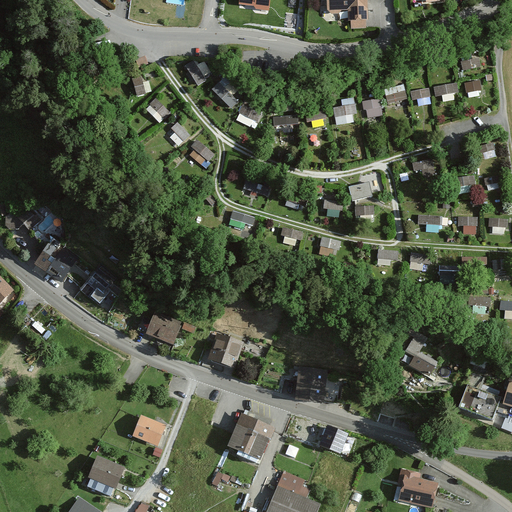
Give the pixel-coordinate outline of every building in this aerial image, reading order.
[(240,0),(240,6),(268,9),(269,0),(240,0)] [(328,0),(329,11),(350,10),(350,29),(366,29),(365,0),(328,0)] [(234,61),(230,56),(223,61),(226,66),(234,61)] [(149,66),(145,58),(127,67),(131,75),(149,66)] [(478,60),(461,64),(463,72),(480,68),(478,60)] [(186,68),(198,87),(206,82),(203,78),(211,73),(204,62),(197,66),(195,62),(186,68)] [(147,76),(132,80),(137,97),(152,93),(147,76)] [(228,76),(212,91),(231,110),(238,103),(223,89),(232,80),(228,76)] [(480,82),(465,85),(466,95),(482,92),(480,82)] [(457,85),(433,89),(435,98),(459,94),(457,85)] [(429,91),(411,93),(412,101),(430,98),(429,91)] [(405,93),(386,98),(388,105),(407,100),(405,93)] [(171,115),(155,99),(149,106),(165,121),(171,115)] [(381,100),(364,103),(365,111),(367,111),(368,119),(383,117),(381,109),(382,109),(381,100)] [(355,106),(334,110),(335,119),(357,115),(355,106)] [(261,115),(243,107),(239,114),(258,123),(261,115)] [(325,111),(305,115),(307,123),(327,120),(325,111)] [(298,118),(273,119),(274,127),(298,126),(298,118)] [(190,137),(178,124),(171,130),(184,142),(190,137)] [(197,142),(192,148),(195,151),(191,157),(202,166),(205,161),(209,164),(215,156),(197,142)] [(494,145),(480,148),(481,154),(495,152),(494,145)] [(432,162),(413,165),(415,172),(422,171),(423,178),(435,176),(432,162)] [(475,177),(450,181),(452,190),(476,187),(475,177)] [(498,178),(485,180),(486,187),(499,184),(498,178)] [(264,188),(247,182),(244,191),(268,199),(273,182),(266,180),(264,188)] [(373,198),(369,184),(349,189),(353,203),(373,198)] [(308,200),(289,195),(287,202),(306,208),(308,200)] [(343,204),(325,202),(324,211),(343,212),(343,204)] [(0,209),(2,215),(12,211),(10,205),(0,209)] [(4,218),(4,230),(19,230),(24,225),(32,232),(40,224),(21,205),(10,215),(4,218)] [(373,208),(355,209),(356,217),(374,216),(373,208)] [(255,219),(233,213),(230,221),(253,227),(255,219)] [(440,218),(419,217),(418,226),(439,227),(440,218)] [(478,219),(459,219),(458,227),(465,227),(464,235),(475,236),(476,228),(477,228),(478,219)] [(509,221),(490,220),(489,228),(509,229),(509,221)] [(303,234),(283,229),(281,237),(301,242),(303,234)] [(341,243),(322,239),(321,248),(339,252),(341,243)] [(53,244),(36,268),(63,287),(67,280),(98,302),(115,278),(102,269),(98,275),(53,244)] [(398,254),(378,252),(378,260),(397,262),(398,254)] [(431,258),(411,255),(410,263),(430,266),(431,258)] [(487,259),(462,259),(462,267),(472,266),(472,272),(480,272),(480,266),(487,266),(487,259)] [(511,261),(493,263),(494,278),(511,276),(511,261)] [(461,268),(440,267),(439,276),(460,278),(461,268)] [(0,306),(13,294),(0,280),(0,306)] [(491,300),(469,298),(468,307),(490,308),(491,300)] [(511,303),(501,302),(500,312),(511,312),(511,303)] [(156,315),(147,337),(171,347),(180,325),(156,315)] [(196,328),(185,324),(183,331),(194,334),(196,328)] [(416,359),(411,367),(430,378),(437,365),(419,355),(427,339),(416,333),(405,353),(416,359)] [(215,337),(206,363),(232,372),(241,345),(215,337)] [(451,370),(444,367),(441,376),(448,378),(451,370)] [(300,372),(297,399),(322,402),(325,374),(300,372)] [(468,389),(459,412),(492,424),(501,401),(468,389)] [(511,417),(509,416),(508,421),(505,420),(502,430),(511,434),(511,417)] [(140,417),(133,434),(156,444),(163,427),(140,417)] [(243,417),(230,446),(241,450),(239,455),(256,463),(271,429),(243,417)] [(327,427),(320,446),(339,453),(347,434),(327,427)] [(162,450),(156,448),(154,454),(160,457),(162,450)] [(98,458),(90,476),(93,477),(90,485),(110,494),(122,469),(98,458)] [(404,482),(400,498),(431,505),(436,483),(419,479),(420,474),(402,470),(400,481),(404,482)] [(217,471),(213,484),(224,487),(228,474),(217,471)] [(283,472),(277,487),(308,499),(312,489),(302,485),(304,480),(283,472)] [(277,487),(267,511),(316,511),(320,503),(308,499),(277,487)] [(96,511),(79,500),(70,511),(96,511)] [(135,511),(146,511),(149,506),(142,503),(135,511)]
